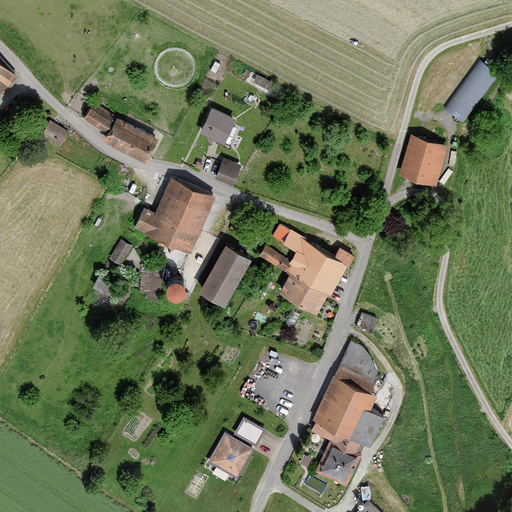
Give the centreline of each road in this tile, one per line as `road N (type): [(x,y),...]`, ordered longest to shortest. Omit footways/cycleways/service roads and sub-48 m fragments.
road 1 (residential): [(0,50),(122,158),(177,171),(369,246),(338,338),(253,511)]
road 2 (track): [(369,246),(429,57),(511,23)]
road 3 (track): [(511,434),(450,327),(435,240),(419,221),(382,212)]
